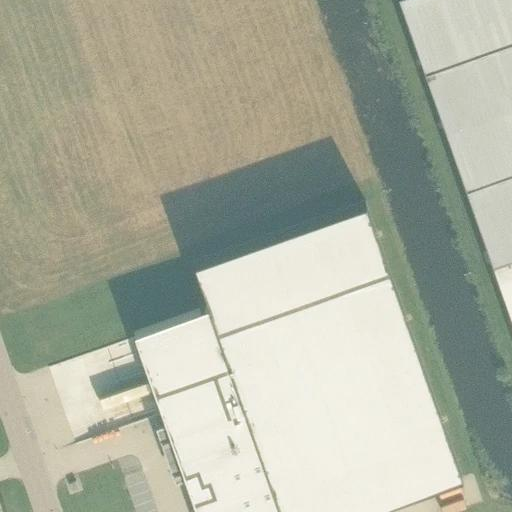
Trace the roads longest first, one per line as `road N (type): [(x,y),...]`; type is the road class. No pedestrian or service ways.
road 1 (unknown): [(30,480),(124,443),(148,458),(165,511)]
road 2 (unclassified): [(41,511),(0,390)]
